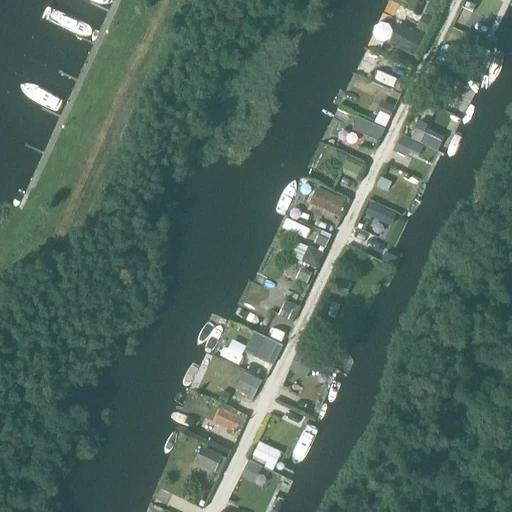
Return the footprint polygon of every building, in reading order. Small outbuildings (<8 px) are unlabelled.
[(434,18),(441,4),(432,0),(430,0),(424,13),(434,18)] [(427,35),(434,20),(423,15),(416,29),(427,35)] [(399,25),(388,45),(415,59),(425,38),(399,25)] [(442,48),(434,65),(449,72),(459,53),(446,46),(442,48)] [(401,92),(404,85),(397,82),(394,89),(401,92)] [(432,106),(438,92),(424,86),(419,100),(432,106)] [(382,101),(376,114),(389,120),(395,107),(382,101)] [(419,143),(428,125),(420,121),(411,139),(419,143)] [(367,127),(362,139),(378,146),(383,134),(367,127)] [(348,157),(341,172),(357,180),(364,164),(348,157)] [(317,189),(310,205),(338,218),(345,201),(317,189)] [(370,206),(365,216),(376,221),(382,209),(371,204),(370,206)] [(325,249),(330,239),(318,233),(314,244),(325,249)] [(298,243),(291,257),(303,262),(317,269),(324,255),(309,248),(298,243)] [(307,285),(312,274),(301,269),(295,280),(307,285)] [(332,293),(344,300),(352,285),(340,279),(332,293)] [(254,333),(245,352),(272,366),(282,347),(254,333)] [(298,352),(290,371),(307,378),(315,359),(298,352)] [(242,378),(234,397),(222,391),(217,402),(237,412),(251,383),(242,378)] [(222,406),(219,412),(233,418),(227,430),(235,433),(236,429),(241,431),(247,417),(222,406)] [(260,443),(253,456),(267,464),(265,468),(272,472),(281,454),(260,443)] [(218,475),(226,459),(201,448),(194,464),(218,475)] [(253,484),(261,467),(249,461),(241,478),(253,484)]
